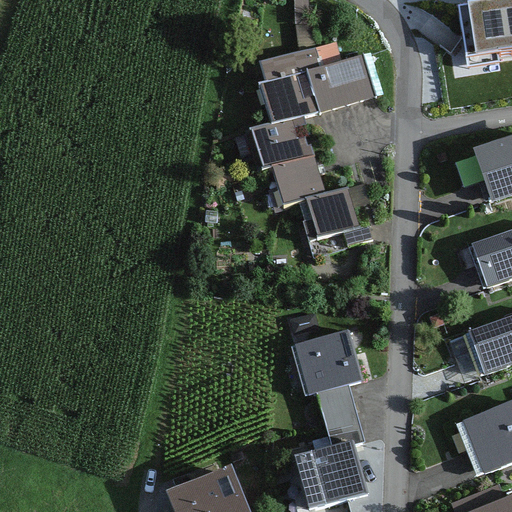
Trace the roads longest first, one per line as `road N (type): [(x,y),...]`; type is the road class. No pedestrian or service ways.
road 1 (residential): [(401,511),(408,130)]
road 2 (residential): [(408,130),(407,52),(392,20),(370,0)]
